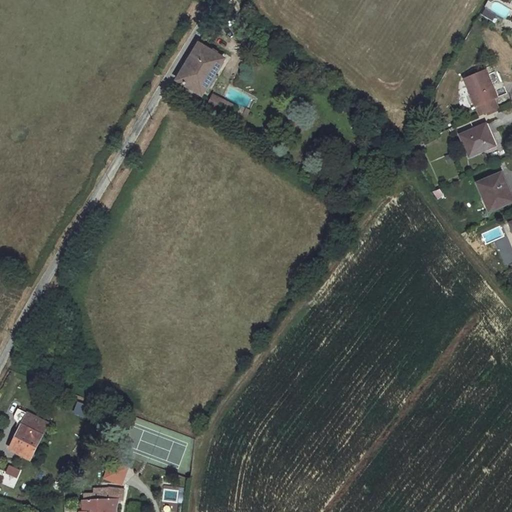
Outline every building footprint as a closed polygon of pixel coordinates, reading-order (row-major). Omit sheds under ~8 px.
[(196,48),(174,85),(201,101),(224,65),(196,48)] [(479,116),(496,109),(491,97),(495,96),(483,69),(463,77),(479,116)] [(211,95),(207,106),(228,113),(232,103),(211,95)] [(485,126),(460,136),(469,156),(493,146),(485,126)] [(505,175),(481,185),(490,209),(511,200),(505,184),(509,183),(505,175)] [(89,409),(79,405),(76,412),(86,416),(89,409)] [(46,423),(28,414),(11,448),(30,457),(46,423)] [(107,461),(103,481),(123,485),(127,465),(107,461)] [(0,483),(13,489),(21,470),(7,464),(0,482),(0,483)] [(96,489),(96,493),(96,503),(108,502),(109,490),(96,489)] [(96,503),(96,493),(86,494),(85,511),(114,511),(115,508),(118,502),(123,504),(125,491),(109,490),(108,502),(96,503)]
